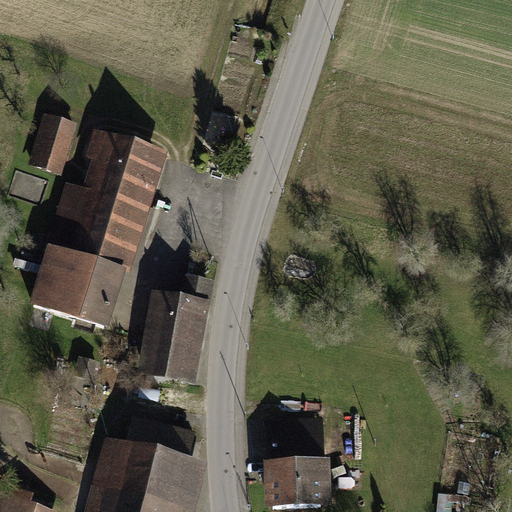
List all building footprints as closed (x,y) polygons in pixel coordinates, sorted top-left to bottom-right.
[(76,126),(41,116),(26,169),(62,179),(76,126)] [(161,156),(91,134),(74,188),(65,185),(27,306),(107,331),(161,156)] [(206,303),(148,293),(134,378),(191,388),(206,303)] [(195,511),(206,464),(101,439),(83,511),(195,511)] [(326,462),(260,464),(262,510),(327,508),(326,462)] [(32,494),(3,483),(0,490),(0,511),(42,511),(27,507),(32,494)]
